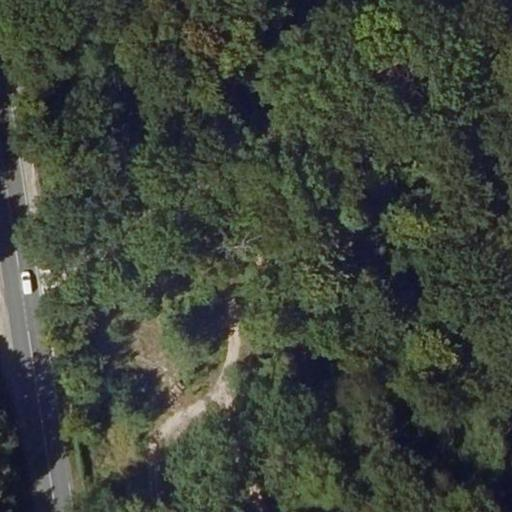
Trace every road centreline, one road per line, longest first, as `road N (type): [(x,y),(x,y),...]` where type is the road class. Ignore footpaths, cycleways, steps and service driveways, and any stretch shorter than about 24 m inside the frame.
road 1 (track): [(334,0),(296,50),(319,164),(363,254),(333,423),(342,511)]
road 2 (primary): [(57,511),(0,136)]
